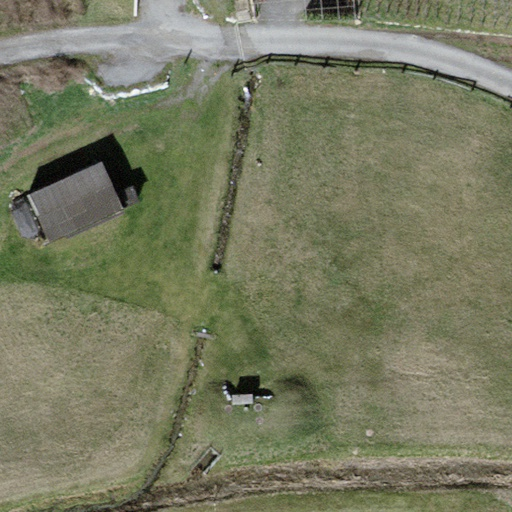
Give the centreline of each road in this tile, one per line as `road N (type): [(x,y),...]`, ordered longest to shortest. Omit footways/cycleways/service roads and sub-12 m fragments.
road 1 (unclassified): [(511,102),(383,56),(242,59)]
road 2 (track): [(242,59),(96,52),(0,62)]
